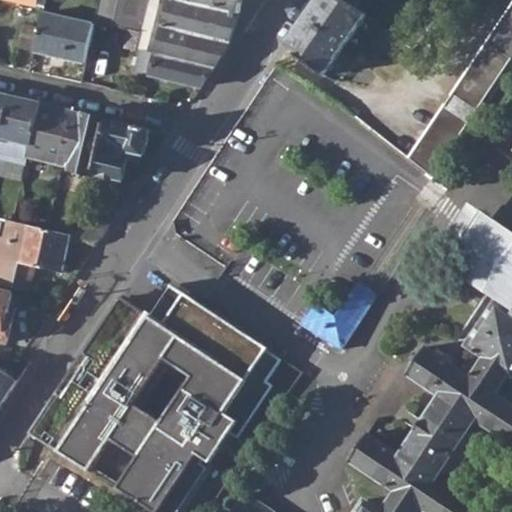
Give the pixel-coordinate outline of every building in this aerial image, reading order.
[(99,0),(95,22),(137,33),(144,0),(99,0)] [(141,51),(145,52),(158,0),(144,0),(137,33),(133,49),(141,51)] [(182,0),(168,0),(155,54),(214,67),(227,49),(238,14),(193,3),(182,0)] [(193,0),(193,3),(238,14),(240,0),(193,0)] [(320,0),(287,48),(324,74),(365,16),(353,8),(342,0),(320,0)] [(429,0),(401,40),(413,49),(447,0),(429,0)] [(511,0),(408,155),(432,174),(511,55),(511,0)] [(34,51),(86,64),(94,25),(43,13),(39,29),(34,51)] [(19,48),(34,51),(39,29),(24,25),(19,48)] [(145,52),(141,51),(136,71),(201,87),(214,67),(155,54),(145,52)] [(0,134),(9,96),(0,94),(0,134)] [(40,104),(9,96),(0,134),(0,151),(27,158),(28,156),(31,143),(40,104)] [(28,156),(62,164),(74,112),(40,104),(31,143),(28,156)] [(70,169),(95,174),(108,120),(74,112),(62,164),(71,166),(70,169)] [(95,174),(123,180),(129,153),(144,156),(150,130),(108,120),(95,174)] [(473,280),(499,298),(500,297),(491,291),(511,261),(511,226),(483,207),(462,236),(469,241),(473,246),(477,255),(478,265),(473,280)] [(4,238),(0,237),(0,225),(1,221),(0,220),(0,285),(27,292),(31,273),(25,272),(27,265),(32,267),(61,273),(69,236),(8,222),(4,238)] [(80,238),(98,243),(109,226),(84,220),(80,238)] [(469,343),(481,351),(487,356),(473,376),(467,371),(427,344),(409,371),(441,393),(400,453),(369,431),(351,459),(395,489),(382,509),(366,497),(355,511),(421,511),(424,508),(429,511),(472,511),(477,505),(437,477),(477,418),(511,441),(511,401),(497,391),(511,372),(511,261),(491,291),(500,297),(499,298),(469,343)] [(195,511),(288,362),(137,262),(26,438),(120,497),(143,511),(195,511)] [(305,322),(344,348),(381,292),(364,281),(341,315),(320,301),(305,322)] [(0,341),(7,343),(12,323),(6,322),(12,293),(0,290),(0,341)] [(481,351),(467,371),(473,376),(487,356),(481,351)] [(0,406),(25,371),(4,363),(2,365),(0,363),(0,406)] [(229,511),(273,511),(243,492),(229,511)]
